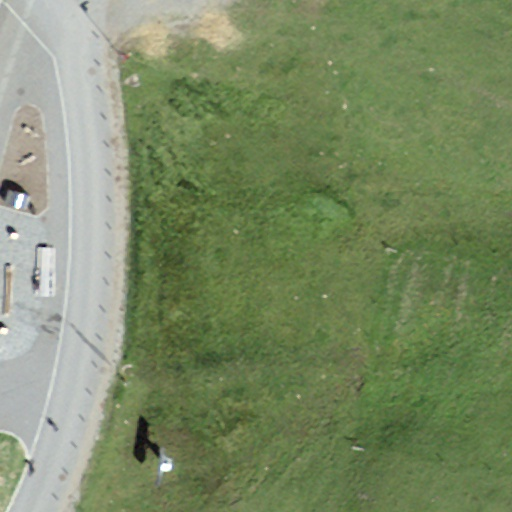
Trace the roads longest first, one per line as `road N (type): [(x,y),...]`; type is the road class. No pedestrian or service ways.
road 1 (track): [(85,392),(100,214),(94,118),(75,44),(36,0)]
road 2 (unclassified): [(85,392),(38,511)]
